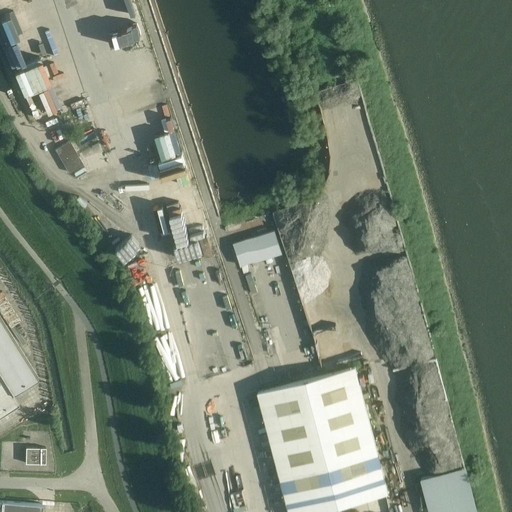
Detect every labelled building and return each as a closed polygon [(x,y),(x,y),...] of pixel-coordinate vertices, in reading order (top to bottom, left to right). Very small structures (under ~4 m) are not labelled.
[(69,140),(55,149),(68,172),(82,163),(69,140)] [(121,149),(133,185),(155,177),(143,142),(121,149)] [(274,228),(233,242),(240,266),(282,252),(274,228)] [(38,377),(0,317),(0,415),(19,404),(12,394),(14,393),(13,392),(38,377)] [(289,511),(307,511),(388,491),(356,364),(257,390),(289,511)] [(45,463),(46,447),(25,447),(25,463),(45,463)] [(466,466),(421,477),(429,511),(468,511),(477,510),(466,466)] [(0,500),(0,511),(41,511),(41,510),(42,504),(0,500)]
